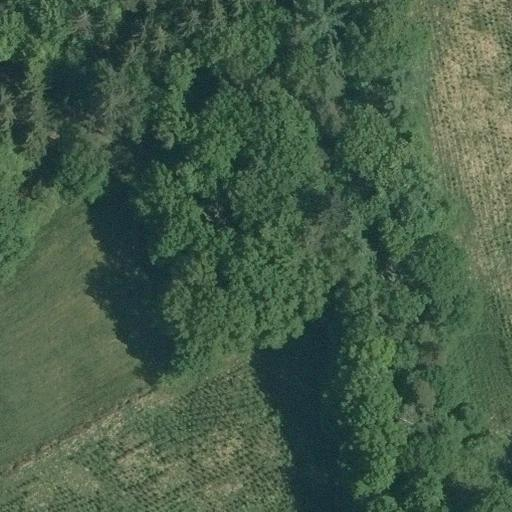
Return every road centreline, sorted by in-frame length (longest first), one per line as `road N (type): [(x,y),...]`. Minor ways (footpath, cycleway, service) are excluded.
road 1 (track): [(392,511),(354,254)]
road 2 (track): [(314,0),(354,254)]
